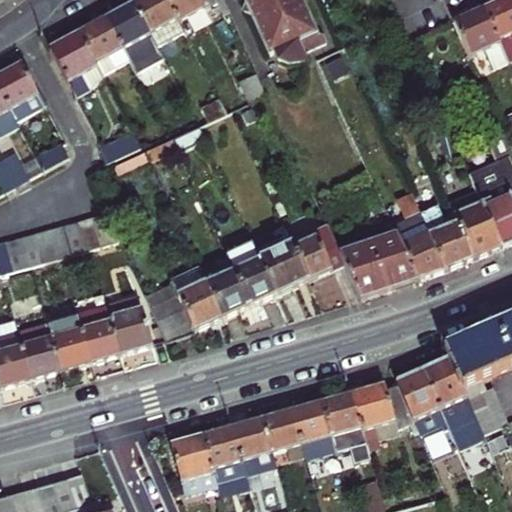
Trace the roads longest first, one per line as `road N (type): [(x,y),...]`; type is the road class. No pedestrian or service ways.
road 1 (secondary): [(108,410),(399,327),(511,285)]
road 2 (unknown): [(234,0),(318,174)]
